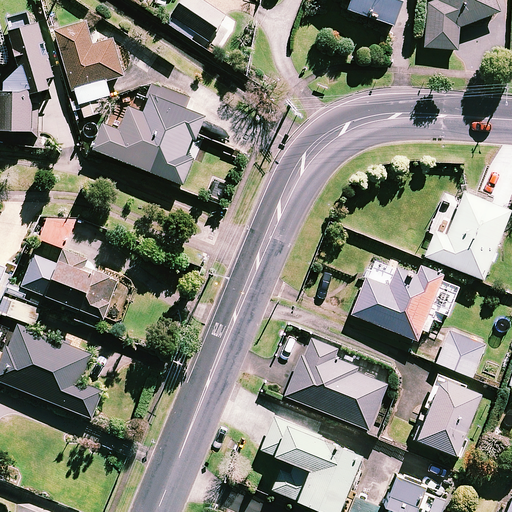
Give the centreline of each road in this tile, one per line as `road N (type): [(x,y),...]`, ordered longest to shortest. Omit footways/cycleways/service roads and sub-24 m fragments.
road 1 (tertiary): [(511,133),(402,129),(350,137),(307,169),(159,511)]
road 2 (unknown): [(307,169),(80,0)]
road 3 (unknown): [(350,137),(285,99),(273,55),(292,0)]
